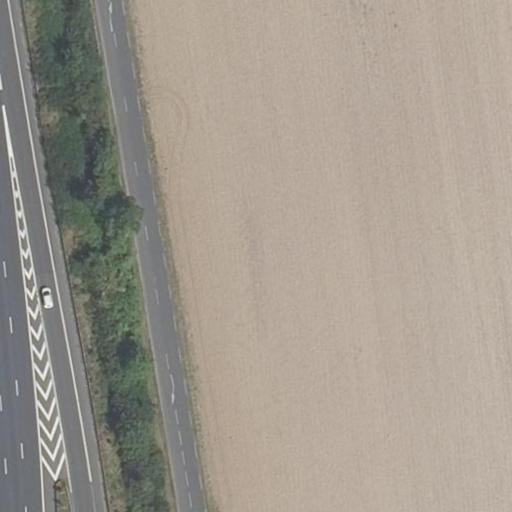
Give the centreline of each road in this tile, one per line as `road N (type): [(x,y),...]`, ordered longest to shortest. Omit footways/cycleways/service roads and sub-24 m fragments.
road 1 (unclassified): [(191,511),(108,0)]
road 2 (trunk): [(83,511),(21,158),(0,103)]
road 3 (trunk): [(15,511),(0,317)]
